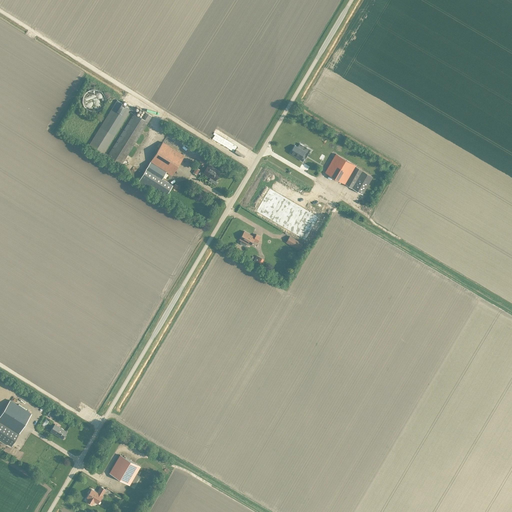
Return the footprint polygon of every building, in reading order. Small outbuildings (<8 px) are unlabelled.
[(86,110),(98,107),(98,105),(95,106),(94,103),(96,102),(95,96),(89,98),(88,92),(79,95),(81,103),(84,103),(86,110)] [(117,99),(100,126),(88,145),(103,154),(131,108),(117,99)] [(141,117),(134,113),(107,156),(120,165),(151,115),(144,111),(141,117)] [(184,155),(163,142),(150,161),(151,161),(166,171),(171,175),(184,155)] [(290,153),(300,159),(302,161),(305,156),(303,155),(305,151),(295,145),(290,153)] [(336,153),(325,171),(345,183),(355,166),(356,165),(336,153)] [(211,160),(203,155),(200,160),(208,164),(211,160)] [(166,171),(151,161),(146,168),(162,178),(166,171)] [(203,173),(210,177),(208,180),(209,180),(209,179),(214,183),(216,180),(217,180),(215,179),(219,173),(217,172),(218,170),(211,166),(210,167),(207,166),(203,173)] [(355,166),(345,183),(353,188),(363,170),(355,166)] [(146,168),(138,181),(153,191),(156,187),(166,194),(172,185),(162,178),(146,168)] [(373,176),(363,170),(353,188),(363,193),(373,176)] [(318,217),(269,188),(256,211),(304,239),(318,217)] [(250,245),(253,240),(257,242),(260,236),(256,234),(254,237),(244,231),(239,239),(241,240),(240,242),(241,243),(246,245),(247,245),(248,244),(250,245)] [(302,244),(290,236),(286,242),(299,250),(302,244)] [(264,259),(257,255),(254,259),(261,264),(264,259)] [(31,413),(10,400),(0,415),(0,421),(18,433),(31,413)] [(79,415),(82,414),(84,418),(88,415),(87,414),(87,413),(83,406),(76,410),(79,415)] [(18,433),(0,421),(0,438),(11,445),(18,433)] [(62,438),(67,431),(54,424),(50,431),(62,438)] [(129,484),(140,466),(120,454),(109,472),(129,484)] [(88,498),(86,501),(92,504),(94,501),(97,503),(102,495),(101,495),(105,489),(101,486),(97,492),(91,489),(87,497),(88,498)]
